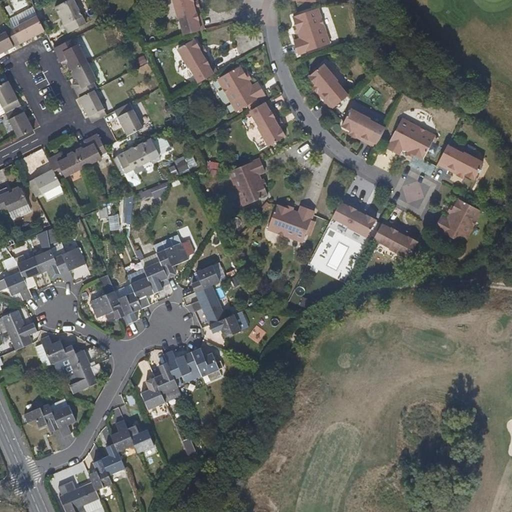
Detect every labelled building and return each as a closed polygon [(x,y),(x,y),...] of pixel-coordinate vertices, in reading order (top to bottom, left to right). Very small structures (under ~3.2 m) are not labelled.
[(85,24),(73,0),(69,0),(55,7),(68,33),(85,24)] [(194,3),(192,0),(173,0),(179,19),(180,19),(184,36),(204,31),(201,16),(197,17),(194,3)] [(331,43),(320,9),(294,17),(297,26),(300,33),(302,40),(296,41),(300,54),(331,44),(331,43)] [(45,31),(38,16),(13,29),(21,44),(45,31)] [(0,54),(21,44),(13,29),(0,35),(0,54)] [(88,62),(79,44),(76,46),(73,39),(54,49),(61,62),(67,59),(69,62),(67,64),(70,69),(72,69),(73,70),(85,64),(88,62)] [(201,50),(195,40),(179,49),(190,69),(192,68),(200,83),(214,75),(218,72),(211,60),(208,63),(201,50)] [(211,60),(204,49),(201,50),(208,63),(211,60)] [(98,80),(88,62),(85,64),(73,70),(73,71),(72,72),(75,78),(77,78),(79,81),(73,84),(80,98),(95,90),(98,89),(95,82),(98,80)] [(349,96),(338,82),(339,81),(325,65),(310,77),(318,85),(328,96),(325,99),(333,109),(349,96)] [(242,66),(219,80),(237,112),(266,96),(259,83),(253,86),(251,81),(246,74),(242,66)] [(21,106),(9,81),(0,85),(0,101),(6,114),(21,106)] [(328,96),(318,85),(315,87),(325,99),(328,96)] [(108,115),(95,90),(80,98),(89,116),(93,123),(108,115)] [(273,115),(275,113),(268,101),(250,112),(259,127),(258,128),(270,148),(286,138),(280,128),(273,115)] [(143,127),(130,103),(127,105),(116,111),(128,136),(137,131),(143,127)] [(34,130),(21,106),(6,114),(18,138),(34,130)] [(386,127),(370,119),(371,118),(351,108),(342,126),(352,131),(353,130),(366,137),(364,140),(376,147),(386,127)] [(283,126),(275,113),(273,115),(280,128),(283,126)] [(423,159),(436,135),(402,117),(386,148),(399,155),(403,148),(408,151),(415,155),(423,159)] [(366,137),(353,130),(352,131),(351,134),(364,140),(366,137)] [(107,152),(105,148),(98,134),(84,141),(88,147),(85,149),(82,147),(78,149),(77,153),(84,168),(102,158),(101,155),(107,152)] [(155,137),(160,153),(170,150),(165,134),(155,137)] [(151,161),(142,144),(118,156),(127,173),(151,161)] [(483,162),(457,149),(456,150),(447,146),(441,158),(438,164),(450,170),(451,167),(466,174),(475,178),(483,162)] [(84,168),(77,153),(76,154),(74,152),(69,154),(69,157),(65,159),(62,152),(48,159),(58,177),(64,174),(66,177),(84,168)] [(179,171),(196,164),(191,153),(175,160),(179,171)] [(262,180),(260,175),(265,173),(260,159),(230,172),(244,207),(268,196),(265,189),(262,180)] [(466,174),(451,167),(450,170),(464,178),(466,174)] [(61,185),(60,181),(58,177),(54,170),(29,182),(31,186),(37,197),(61,185)] [(29,204),(22,189),(21,189),(19,187),(14,189),(14,192),(11,193),(8,187),(0,189),(0,207),(2,212),(9,209),(10,212),(29,204)] [(463,245),(481,211),(456,198),(452,207),(448,214),(445,220),(440,217),(434,229),(463,245)] [(368,237),(376,222),(366,217),(352,210),(354,205),(342,199),(332,218),(342,223),(341,224),(368,237)] [(275,205),(266,229),(302,243),(305,235),(311,220),(314,212),(300,207),(298,213),(291,211),(284,208),(275,205)] [(368,213),(354,205),(352,210),(366,217),(368,213)] [(311,237),(316,222),(311,220),(305,235),(311,237)] [(407,238),(393,231),(395,227),(383,221),(373,239),(384,245),(383,246),(408,259),(416,243),(407,238)] [(408,234),(395,227),(393,231),(407,238),(408,234)] [(61,275),(54,258),(50,249),(48,231),(39,235),(47,252),(34,257),(41,274),(50,270),(54,278),(61,275)] [(195,254),(189,242),(183,245),(178,234),(154,246),(158,254),(168,278),(177,275),(173,267),(189,260),(188,257),(195,254)] [(86,264),(79,248),(54,258),(61,275),(65,283),(73,279),(70,271),(86,264)] [(168,278),(158,254),(141,261),(148,277),(155,294),(164,290),(161,282),(168,278)] [(41,274),(34,257),(18,265),(21,273),(29,290),(37,286),(33,278),(41,274)] [(221,282),(214,265),(197,272),(200,281),(193,284),(196,292),(212,285),(221,282)] [(29,290),(21,273),(0,281),(0,291),(9,289),(12,296),(21,293),(22,296),(24,301),(32,297),(29,290)] [(155,294),(148,277),(132,284),(142,309),(151,305),(148,297),(155,294)] [(142,309),(132,284),(115,292),(126,317),(129,324),(138,320),(135,313),(142,309)] [(227,318),(212,285),(196,292),(200,300),(192,304),(194,310),(195,312),(203,309),(210,325),(227,318)] [(126,317),(115,292),(90,302),(97,319),(115,312),(118,320),(126,317)] [(19,311),(2,318),(16,350),(33,343),(29,335),(37,331),(34,323),(25,327),(19,311)] [(242,311),(236,313),(240,326),(246,325),(242,311)] [(242,331),(235,315),(227,318),(210,325),(214,334),(222,330),(225,338),(242,331)] [(68,357),(76,354),(73,345),(65,349),(61,340),(53,344),(49,336),(41,340),(52,365),(68,357)] [(224,368),(221,361),(217,363),(212,353),(205,357),(201,349),(193,352),(200,368),(203,377),(224,368)] [(96,375),(104,371),(100,362),(92,366),(85,350),(76,354),(68,357),(75,374),(67,377),(74,394),(99,383),(96,375)] [(200,368),(193,352),(177,360),(173,351),(165,355),(169,363),(175,379),(184,375),(200,368)] [(175,379),(169,363),(160,366),(163,375),(156,379),(162,395),(179,387),(175,379)] [(19,376),(15,367),(5,371),(9,381),(19,376)] [(203,377),(200,368),(184,375),(187,381),(191,382),(203,377)] [(156,379),(155,378),(147,381),(151,390),(142,393),(149,409),(166,403),(162,395),(156,379)] [(166,403),(182,395),(179,387),(162,395),(166,403)] [(53,413),(49,405),(24,415),(28,424),(36,421),(39,428),(48,425),(51,432),(59,429),(53,413)] [(76,422),(69,405),(53,413),(59,429),(63,438),(72,434),(68,425),(76,422)] [(136,445),(129,428),(125,420),(116,424),(120,432),(112,435),(116,444),(119,452),(136,445)] [(137,424),(129,428),(136,445),(139,453),(156,446),(148,429),(140,432),(137,424)] [(126,468),(119,452),(116,444),(107,448),(111,456),(103,459),(110,476),(126,468)] [(110,476),(103,459),(95,463),(98,471),(90,474),(93,483),(97,490),(113,483),(110,476)] [(100,499),(97,490),(93,483),(77,490),(73,481),(65,485),(69,494),(62,497),(61,497),(66,511),(86,511),(84,506),(100,499)] [(69,494),(65,485),(58,489),(62,497),(69,494)] [(66,511),(61,497),(53,501),(57,511),(66,511)]
